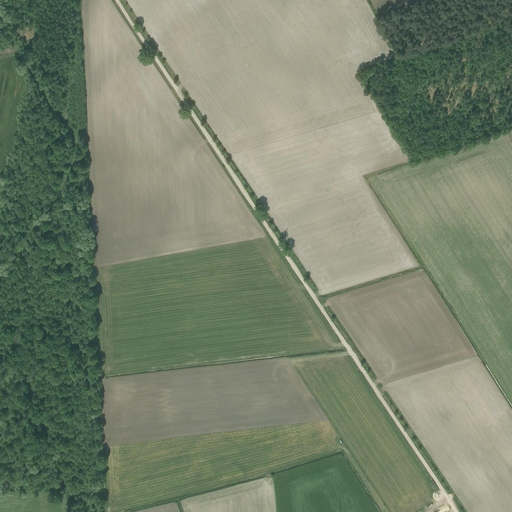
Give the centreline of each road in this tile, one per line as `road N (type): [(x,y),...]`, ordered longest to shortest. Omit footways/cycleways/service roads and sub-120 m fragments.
road 1 (track): [(455,511),(116,0)]
road 2 (track): [(0,268),(62,187),(76,141),(16,56),(0,58)]
road 3 (track): [(78,511),(0,322)]
